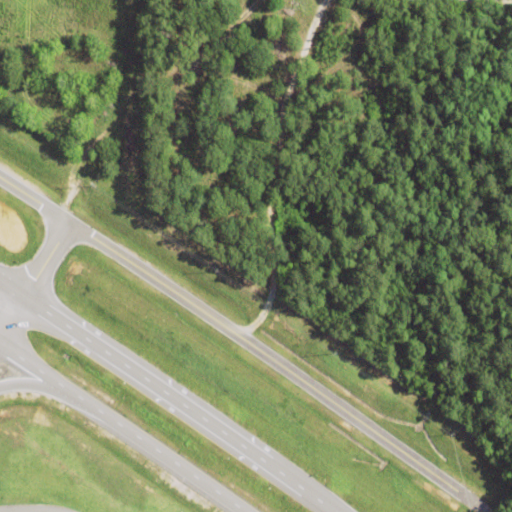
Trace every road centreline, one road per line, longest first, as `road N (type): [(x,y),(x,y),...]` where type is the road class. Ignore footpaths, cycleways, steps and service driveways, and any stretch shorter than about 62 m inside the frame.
road 1 (residential): [(0,179),(478,507)]
road 2 (trunk): [(330,511),(0,282)]
road 3 (trunk): [(0,344),(242,511)]
road 4 (secondary): [(0,335),(69,224)]
